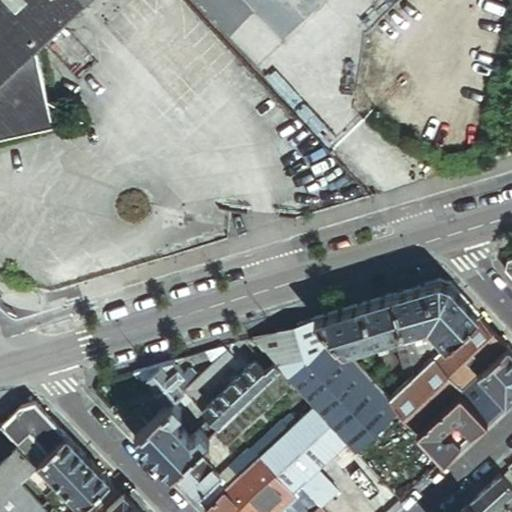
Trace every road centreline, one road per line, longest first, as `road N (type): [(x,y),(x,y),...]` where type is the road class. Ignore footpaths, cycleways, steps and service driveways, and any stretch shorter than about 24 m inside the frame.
road 1 (secondary): [(446,236),(32,360)]
road 2 (residential): [(32,360),(175,511)]
road 3 (residential): [(511,429),(424,511)]
